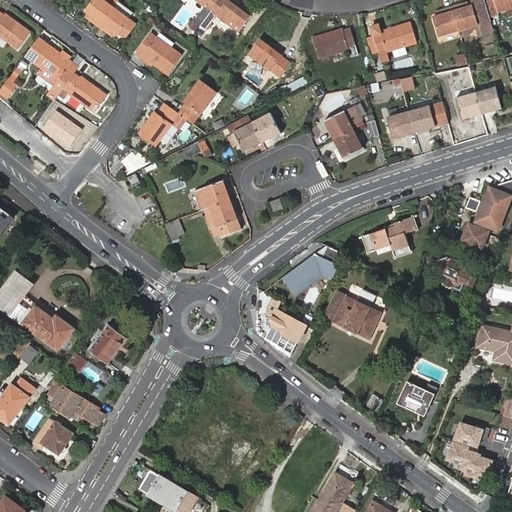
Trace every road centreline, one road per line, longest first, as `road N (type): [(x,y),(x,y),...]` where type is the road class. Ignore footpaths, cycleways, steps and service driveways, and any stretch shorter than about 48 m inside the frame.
road 1 (residential): [(29,0),(128,83),(130,106),(74,176)]
road 2 (tertiary): [(277,373),(463,507)]
road 3 (tertiary): [(328,209),(511,145)]
road 4 (tertiary): [(191,291),(51,203)]
road 5 (tertiary): [(51,203),(68,227),(155,292),(171,314)]
road 6 (tertiary): [(78,508),(144,397)]
